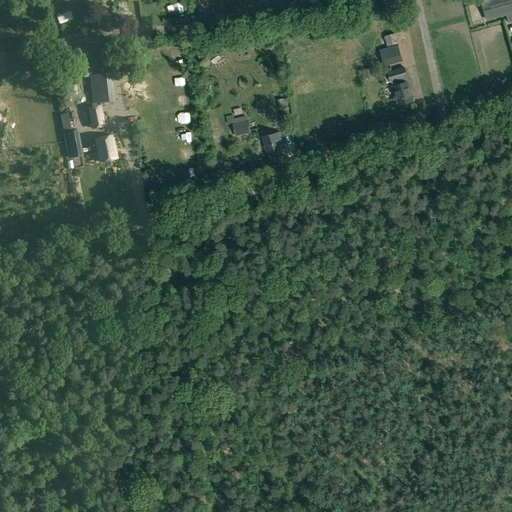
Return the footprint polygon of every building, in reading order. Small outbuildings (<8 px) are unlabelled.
[(486,21),(511,13),(511,0),(486,0),(480,2),(486,21)] [(181,12),(178,3),(172,5),(175,14),(181,12)] [(121,5),(116,10),(128,20),(132,15),(121,5)] [(58,19),(60,24),(72,19),(70,14),(58,19)] [(397,45),(380,50),(385,66),(402,61),(397,45)] [(169,57),(173,64),(182,59),(178,52),(169,57)] [(163,65),(161,53),(152,54),(154,66),(163,65)] [(397,97),(400,105),(411,101),(405,80),(403,75),(406,75),(404,68),(388,72),(391,83),(392,83),(393,88),(396,97),(397,97)] [(115,101),(112,73),(89,75),(93,104),(115,101)] [(106,126),(101,105),(87,108),(92,129),(106,126)] [(71,130),(68,113),(60,115),(64,132),(71,130)] [(280,116),(283,128),(291,127),(288,114),(280,116)] [(235,137),(251,133),(248,121),(232,124),(235,137)] [(83,155),(78,130),(63,133),(69,158),(83,155)] [(281,133),(263,138),(267,155),(283,151),(281,143),(283,142),(281,133)] [(100,162),(117,158),(113,134),(95,138),(100,162)]
